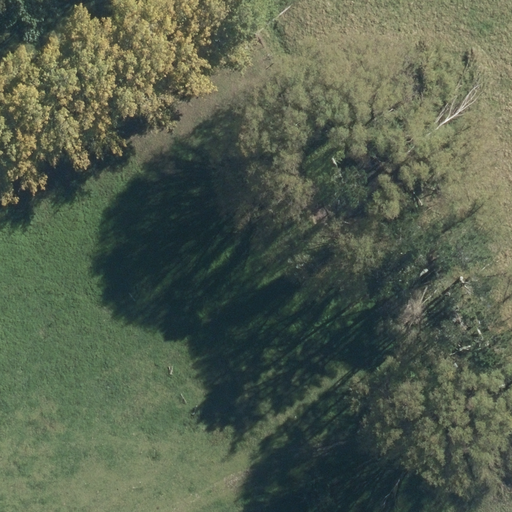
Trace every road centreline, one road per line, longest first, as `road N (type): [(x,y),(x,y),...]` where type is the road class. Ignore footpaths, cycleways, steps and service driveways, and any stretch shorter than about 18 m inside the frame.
road 1 (track): [(227,0),(359,293),(360,382),(300,441),(241,482),(177,511)]
road 2 (track): [(0,64),(136,0)]
